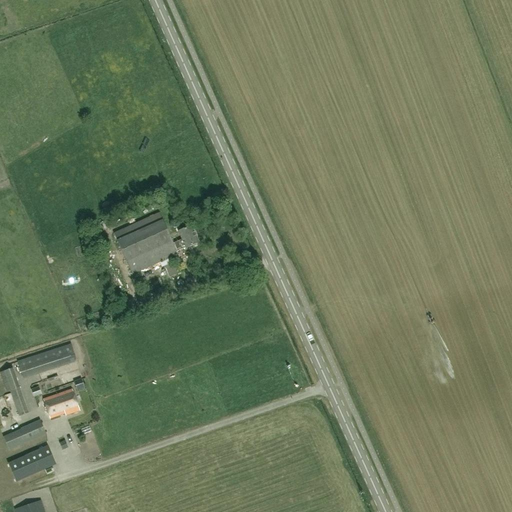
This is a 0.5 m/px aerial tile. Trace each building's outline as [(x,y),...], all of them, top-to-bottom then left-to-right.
[(132,273),(148,266),(159,261),(162,267),(164,266),(169,278),(179,274),(171,256),(177,253),(176,251),(185,247),(185,248),(198,242),(191,226),(178,232),(181,239),(173,243),(160,214),(114,234),(132,273)] [(75,359),(70,343),(18,361),(24,377),(75,359)] [(28,412),(13,368),(0,372),(7,392),(11,391),(19,415),(28,412)] [(79,390),(86,388),(83,379),(77,381),(79,390)] [(65,414),(65,415),(79,411),(72,389),(43,399),(50,419),(65,414)] [(9,450),(27,442),(46,434),(40,420),(3,437),(9,450)] [(65,449),(70,446),(67,440),(62,443),(65,449)] [(8,464),(16,482),(56,464),(48,446),(8,464)] [(44,511),(41,501),(15,509),(16,511),(44,511)]
